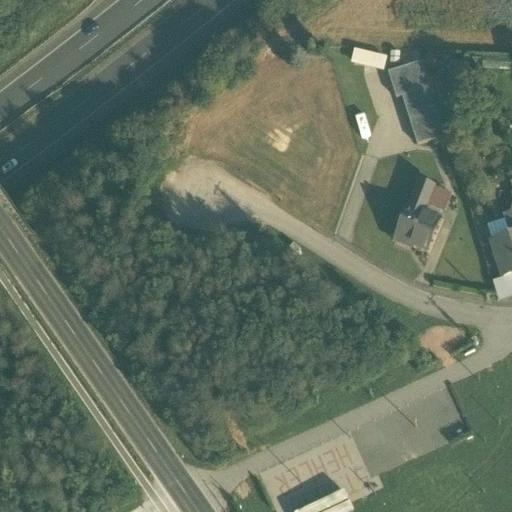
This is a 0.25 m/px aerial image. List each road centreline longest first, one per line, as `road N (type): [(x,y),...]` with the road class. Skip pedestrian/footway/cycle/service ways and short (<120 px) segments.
road 1 (secondary): [(198,511),(0,228)]
road 2 (unclassified): [(511,329),(482,359),(209,485)]
road 3 (residential): [(511,320),(475,320),(391,288),(208,182)]
road 4 (motorway): [(0,159),(204,0)]
road 5 (unknown): [(347,264),(384,118),(380,75)]
road 6 (motorway): [(136,0),(0,104)]
